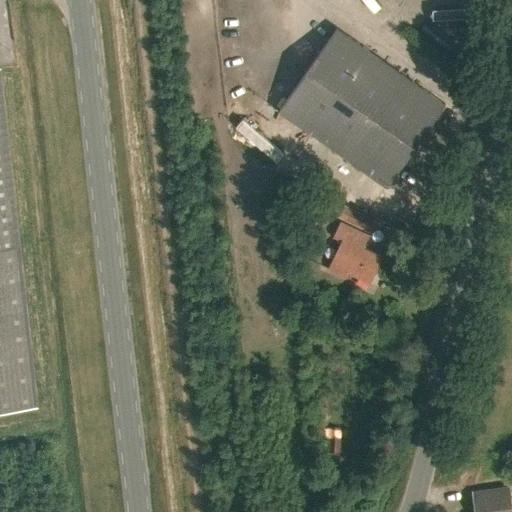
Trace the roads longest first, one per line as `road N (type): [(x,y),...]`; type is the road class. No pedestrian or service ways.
road 1 (secondary): [(138,511),(78,0)]
road 2 (unclassified): [(409,511),(511,98)]
